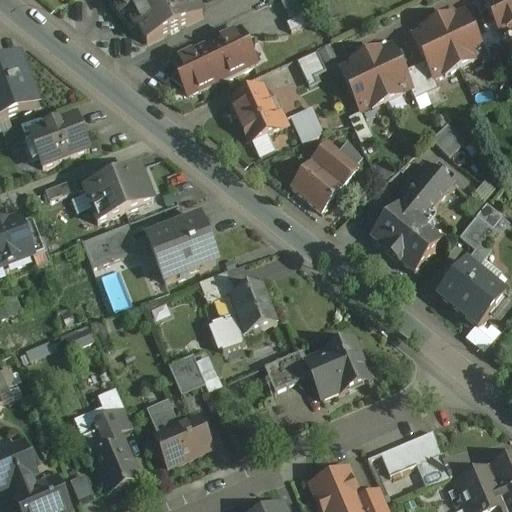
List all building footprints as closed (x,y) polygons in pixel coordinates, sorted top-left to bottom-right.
[(109,0),(112,5),(116,3),(123,18),(127,17),(135,33),(139,31),(146,47),(202,19),(193,2),(189,3),(187,0),(109,0)] [(304,17),(313,14),(307,0),(278,0),(290,32),(308,26),(304,17)] [(511,0),(492,0),(484,4),(494,25),(500,37),(511,31),(511,0)] [(475,42),(463,16),(452,21),(451,19),(437,26),(459,73),(473,66),(472,64),(482,59),(483,59),(475,42)] [(500,37),(494,25),(483,30),(486,37),(486,36),(494,53),(505,48),(500,37)] [(437,26),(423,33),(424,35),(413,40),(424,65),(433,83),(433,82),(443,77),(444,79),(459,73),(437,26)] [(239,34),(205,50),(221,84),(255,68),(239,34)] [(486,37),(475,42),(483,59),(482,59),(485,65),(497,59),(494,53),(486,36),(486,37)] [(205,50),(171,66),(187,100),(221,84),(205,50)] [(391,50),(380,55),(379,53),(364,60),(386,106),(400,100),(400,98),(410,93),(402,75),(391,50)] [(364,60),(350,66),(351,68),(340,73),(360,116),(371,111),(371,113),(386,106),(364,60)] [(19,61),(0,68),(0,123),(37,110),(19,61)] [(424,65),(413,70),(426,97),(438,92),(433,82),(433,83),(424,65)] [(426,97),(413,70),(402,75),(410,93),(414,102),(426,97)] [(263,93),(230,107),(248,147),(253,145),(260,163),(274,156),(266,139),(286,130),(280,115),(274,118),(263,93)] [(511,104),(495,108),(498,124),(511,121),(511,104)] [(310,113),(290,122),(301,148),(322,139),(310,113)] [(360,116),(349,121),(355,134),(366,129),(360,116)] [(57,128),(46,132),(46,134),(29,140),(42,173),(88,155),(76,122),(58,129),(57,128)] [(366,129),(355,134),(360,146),(371,141),(366,129)] [(450,133),(436,145),(442,153),(456,140),(450,133)] [(358,172),(327,147),(311,166),(342,191),(358,172)] [(146,162),(109,176),(124,216),(161,201),(146,162)] [(311,166),(290,191),(321,217),(342,191),(311,166)] [(398,209),(370,242),(383,253),(382,255),(399,269),(400,267),(413,278),(441,245),(420,228),(452,188),(431,171),(399,209),(398,209)] [(88,230),(124,216),(109,176),(72,190),(88,230)] [(483,188),(471,201),(480,208),(491,195),(483,188)] [(499,219),(486,209),(476,221),(489,231),(499,219)] [(19,221),(7,226),(6,224),(0,226),(0,269),(2,268),(3,270),(33,259),(19,221)] [(199,221),(147,242),(164,287),(217,267),(199,221)] [(489,231),(476,221),(459,242),(477,258),(468,269),(476,275),(484,264),(491,256),(484,251),(496,237),(489,231)] [(116,234),(81,248),(92,274),(126,261),(116,234)] [(501,278),(484,264),(476,275),(493,288),(501,278)] [(465,266),(437,300),(478,333),(505,299),(493,288),(476,275),(468,269),(465,266)] [(223,278),(201,286),(210,308),(230,301),(232,299),(223,278)] [(232,299),(230,301),(236,318),(211,328),(222,357),(245,348),(242,341),(276,328),(261,288),(232,299)] [(260,367),(280,358),(273,341),(252,351),(260,367)] [(354,344),(322,358),(305,365),(304,365),(306,370),(295,375),(300,386),(311,381),(321,405),(339,397),(339,398),(371,384),(354,344)] [(301,356),(264,373),(275,397),(300,386),(295,375),(306,370),(304,365),(305,365),(301,356)] [(192,360),(168,370),(181,399),(205,389),(192,360)] [(163,419),(159,409),(146,414),(157,439),(178,430),(171,415),(163,419)] [(122,414),(93,427),(106,455),(124,448),(120,438),(131,434),(122,414)] [(157,439),(154,441),(168,473),(211,454),(197,422),(178,430),(157,439)] [(432,437),(380,459),(389,481),(416,470),(426,494),(452,483),(432,437)] [(39,489),(22,447),(0,456),(0,493),(10,489),(19,511),(67,511),(55,482),(39,489)] [(106,455),(92,461),(98,475),(91,478),(99,496),(106,493),(107,498),(139,484),(124,448),(106,455)] [(511,511),(511,463),(454,488),(464,511),(511,511)] [(363,511),(347,473),(310,489),(319,511),(363,511)] [(83,476),(69,481),(80,506),(94,501),(83,476)]
